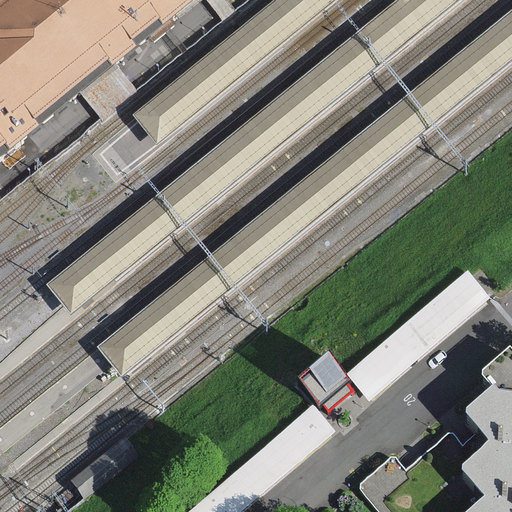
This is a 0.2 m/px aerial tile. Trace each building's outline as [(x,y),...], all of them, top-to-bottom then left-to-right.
[(0,0),(0,165),(83,99),(99,87),(118,71),(205,0),(0,0)] [(305,0),(296,8),(305,19),(327,0),(305,0)] [(366,49),(341,69),(350,80),(375,60),(366,49)] [(99,87),(83,99),(92,109),(113,135),(127,124),(148,107),(127,81),(118,71),(99,87)] [(415,113),(390,133),(399,144),(424,124),(415,113)] [(489,308),(464,278),(348,376),(374,405),(489,308)] [(392,460),(360,488),(380,511),(511,511),(511,363),(508,360),(481,384),(494,399),(465,425),(406,476),(392,460)] [(355,391),(332,362),(318,374),(304,385),(326,414),(341,402),(355,391)] [(249,511),(335,439),(309,409),(189,511),(249,511)] [(71,484),(85,502),(141,457),(127,439),(71,484)]
